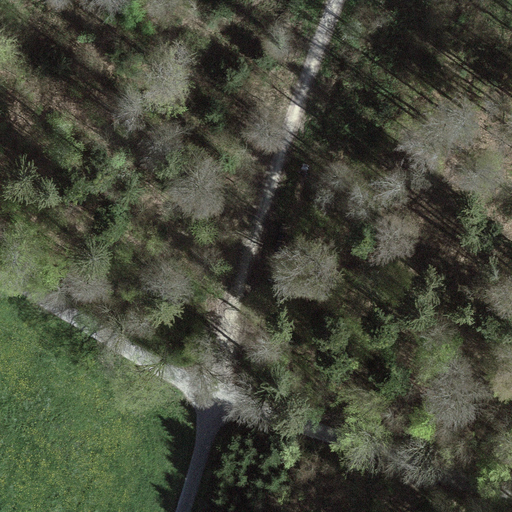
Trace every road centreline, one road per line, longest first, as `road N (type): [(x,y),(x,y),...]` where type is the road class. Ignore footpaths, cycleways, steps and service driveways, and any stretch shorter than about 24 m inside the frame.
road 1 (track): [(339,0),(287,132),(213,400)]
road 2 (residential): [(213,400),(511,495)]
road 3 (residential): [(213,400),(0,272)]
